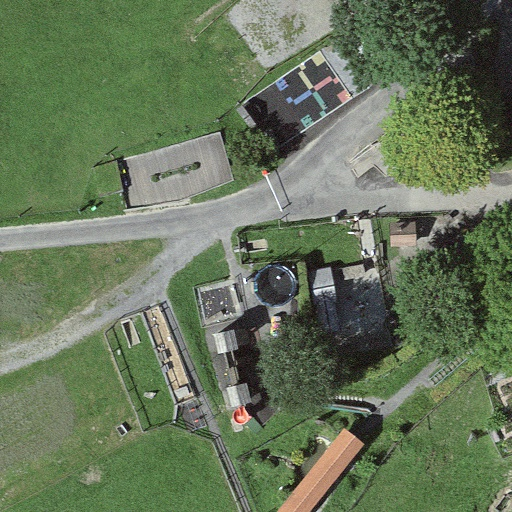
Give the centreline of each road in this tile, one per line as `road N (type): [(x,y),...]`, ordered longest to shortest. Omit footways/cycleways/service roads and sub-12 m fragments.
road 1 (track): [(278,200),(163,225),(0,239)]
road 2 (track): [(0,364),(87,328),(168,266),(216,213)]
